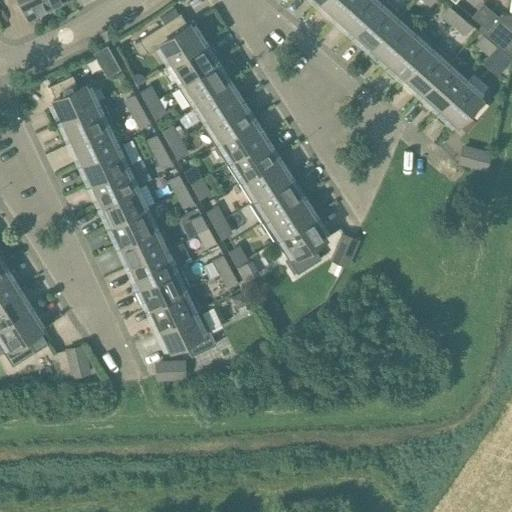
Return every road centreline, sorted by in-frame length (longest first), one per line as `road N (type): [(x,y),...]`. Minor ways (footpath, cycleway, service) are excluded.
road 1 (residential): [(0,182),(115,356),(0,70)]
road 2 (residential): [(253,0),(399,130),(359,206)]
road 3 (residential): [(359,206),(229,0)]
road 4 (residential): [(0,66),(125,0)]
